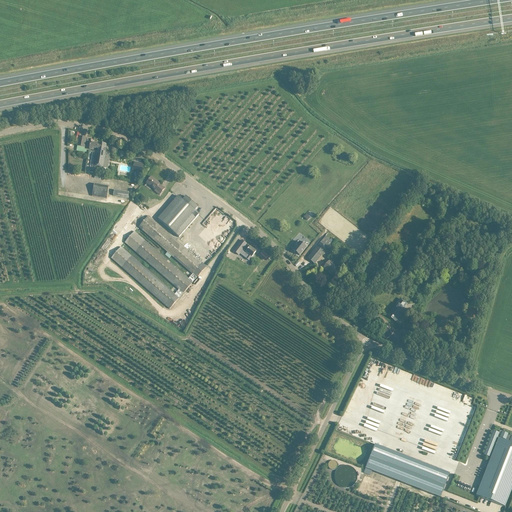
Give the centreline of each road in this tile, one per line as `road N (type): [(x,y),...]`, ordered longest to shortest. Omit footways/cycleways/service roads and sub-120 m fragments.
road 1 (motorway): [(0,103),(511,17)]
road 2 (motorway): [(492,0),(0,83)]
road 3 (unclassified): [(367,339),(318,301),(270,241),(155,153),(129,137),(70,123)]
road 4 (unclassified): [(281,511),(367,339)]
road 5 (unclassified): [(367,339),(511,396)]
